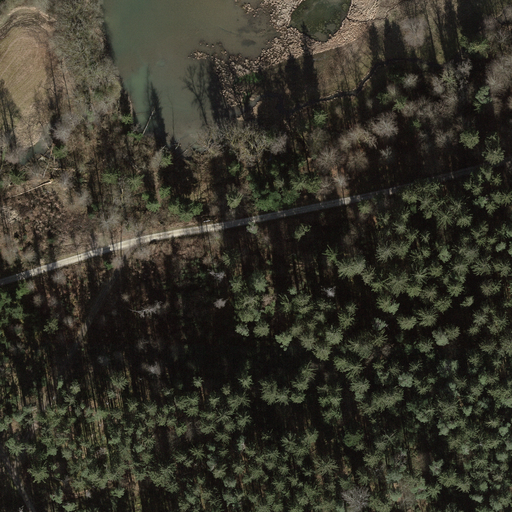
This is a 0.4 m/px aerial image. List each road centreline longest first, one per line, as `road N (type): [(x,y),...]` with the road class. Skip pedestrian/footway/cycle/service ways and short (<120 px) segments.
road 1 (track): [(511,158),(131,242),(0,283)]
road 2 (track): [(10,472),(131,242)]
road 3 (track): [(390,191),(511,94)]
